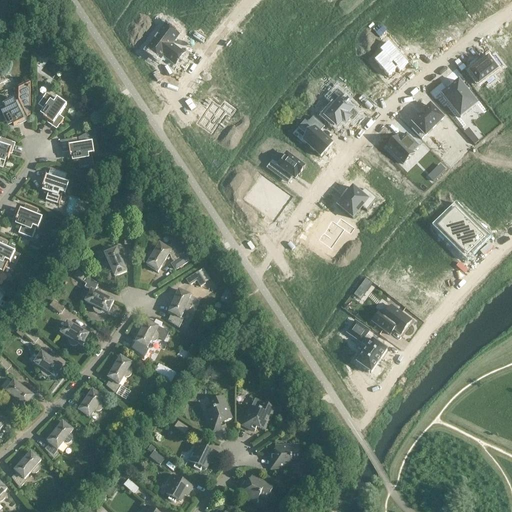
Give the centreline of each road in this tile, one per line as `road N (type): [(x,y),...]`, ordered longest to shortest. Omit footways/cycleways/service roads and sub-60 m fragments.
road 1 (residential): [(279,250),(397,106),(511,13)]
road 2 (residential): [(0,460),(80,384),(140,302)]
road 3 (residential): [(386,394),(466,284),(511,238)]
road 4 (residential): [(177,103),(251,0)]
